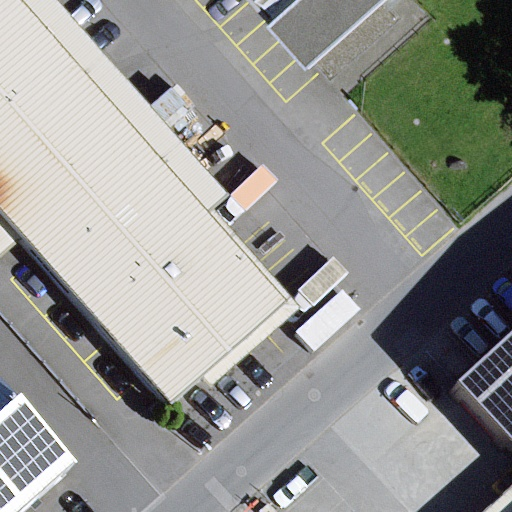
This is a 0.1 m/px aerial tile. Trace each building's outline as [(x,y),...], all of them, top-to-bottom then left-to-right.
[(199,222),(4,0),(0,0),(0,226),(164,412),(279,312),(199,222)] [(43,0),(4,0),(199,222),(221,202),(43,0)] [(380,0),(252,0),(309,63),(380,0)] [(511,337),(441,403),(511,481),(511,337)] [(0,407),(0,511),(16,511),(59,475),(0,407)] [(511,511),(511,490),(488,511),(511,511)]
